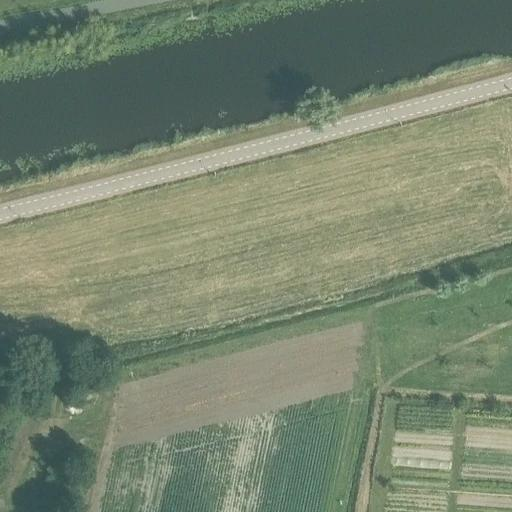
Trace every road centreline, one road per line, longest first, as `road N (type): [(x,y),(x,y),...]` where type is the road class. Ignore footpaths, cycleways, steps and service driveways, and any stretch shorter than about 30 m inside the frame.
road 1 (tertiary): [(0,214),(511,83)]
road 2 (unclassified): [(0,26),(141,0)]
road 3 (track): [(23,511),(53,428),(95,418)]
